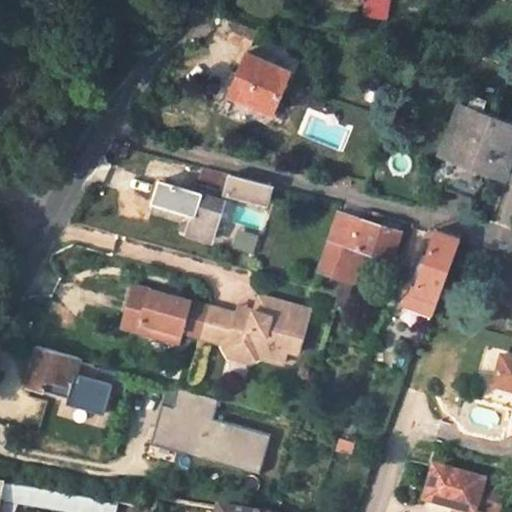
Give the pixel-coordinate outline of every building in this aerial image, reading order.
[(252,28),(231,19),(224,37),(244,45),(252,28)] [(286,69),(243,50),(227,91),(270,109),(286,69)] [(511,157),(511,116),(460,100),(431,181),(476,196),(487,162),(490,156),(510,162),(511,157)] [(130,151),(132,145),(121,142),(119,148),(130,151)] [(490,156),(487,162),(508,169),(510,162),(490,156)] [(203,164),(198,182),(227,190),(232,172),(203,164)] [(273,184),(232,172),(227,190),(227,192),(268,203),(273,184)] [(155,178),(151,191),(156,193),(160,180),(155,178)] [(224,199),(160,180),(156,193),(153,201),(194,213),(189,231),(212,238),(224,199)] [(401,230),(340,212),(323,268),(359,279),(364,265),(360,260),(364,248),(392,256),(401,230)] [(256,235),(235,229),(229,249),(250,254),(256,235)] [(437,230),(416,289),(439,297),(460,238),(437,230)] [(195,304),(138,287),(126,329),(183,345),(186,334),(195,304)] [(439,297),(416,289),(413,287),(407,305),(433,314),(439,297)] [(213,309),(204,340),(228,346),(227,348),(232,358),(255,364),(265,359),(287,366),(291,353),(303,356),(315,312),(264,297),(259,313),(257,312),(255,320),(213,309)] [(213,309),(195,304),(186,334),(204,340),(213,309)] [(61,380),(72,382),(79,357),(37,345),(26,384),(44,390),(48,376),(61,380)] [(511,357),(504,355),(496,384),(511,388),(511,357)] [(48,376),(44,390),(56,394),(61,380),(48,376)] [(269,433),(212,421),(217,398),(166,387),(153,447),(261,470),(269,433)] [(436,468),(426,503),(457,507),(466,510),(467,511),(501,511),(507,492),(486,486),(487,482),(436,468)] [(0,511),(4,511),(14,479),(0,476),(0,511)] [(43,503),(47,486),(36,484),(33,501),(43,503)] [(108,511),(112,498),(47,486),(43,503),(89,511),(108,511)] [(120,511),(123,500),(112,498),(108,511),(120,511)] [(411,511),(438,511),(415,503),(411,511)]
